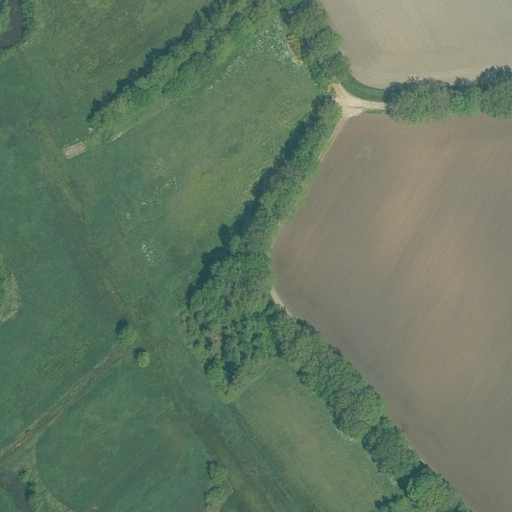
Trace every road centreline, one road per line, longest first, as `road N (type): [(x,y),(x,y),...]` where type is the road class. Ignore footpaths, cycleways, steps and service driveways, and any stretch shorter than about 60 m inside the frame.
road 1 (track): [(284,0),(351,101),(266,241),(256,279),(466,511)]
road 2 (track): [(98,136),(261,0)]
road 3 (unclassified): [(351,101),(372,107),(511,97)]
